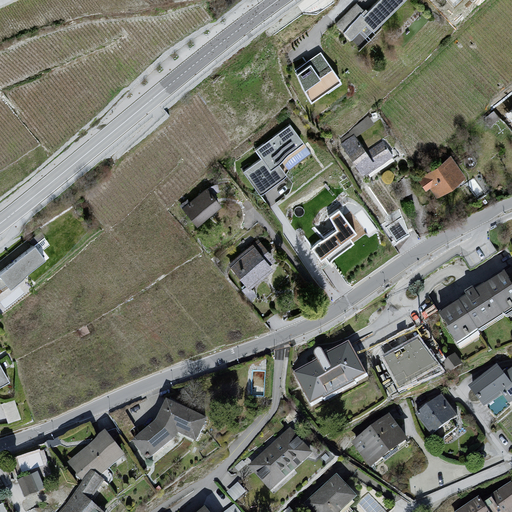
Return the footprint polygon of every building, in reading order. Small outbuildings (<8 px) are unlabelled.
[(365,10),(358,4),(336,25),(352,40),(368,24),(376,32),(408,0),(381,0),(370,11),(368,8),(365,10)] [(312,67),(300,75),(306,92),(313,102),(343,81),(322,54),(309,62),(312,67)] [(291,125),(256,150),(262,158),(244,170),(261,193),(310,150),(291,125)] [(354,136),(340,145),(366,176),(396,157),(385,141),(366,153),(354,136)] [(450,157),(418,177),(434,199),(466,178),(450,157)] [(209,189),(183,210),(199,226),(225,206),(209,189)] [(356,234),(339,210),(329,216),(336,232),(312,248),(320,261),(325,256),(330,261),(353,243),(349,238),(356,234)] [(35,242),(0,269),(0,290),(10,284),(14,289),(50,261),(35,242)] [(258,242),(229,265),(248,288),(278,269),(275,265),(277,259),(258,242)] [(511,273),(442,318),(465,353),(511,322),(511,273)] [(406,344),(381,356),(397,383),(435,364),(425,344),(410,351),(406,344)] [(355,347),(297,377),(315,409),(374,378),(355,347)] [(0,391),(15,383),(8,371),(14,367),(9,358),(0,363),(0,391)] [(496,364),(469,387),(486,407),(504,392),(511,385),(511,384),(504,374),(496,364)] [(441,393),(416,412),(432,433),(457,414),(441,393)] [(16,398),(0,403),(7,426),(24,421),(16,398)] [(162,423),(139,443),(158,465),(180,446),(187,433),(205,443),(214,425),(173,402),(162,423)] [(390,415),(353,442),(371,468),(409,441),(390,415)] [(290,428),(249,465),(271,490),(313,452),(290,428)] [(111,433),(72,463),(88,485),(96,473),(107,477),(131,459),(111,433)] [(107,477),(96,473),(88,485),(83,492),(66,511),(109,511),(99,501),(113,482),(107,477)] [(304,503),(312,511),(339,511),(357,496),(336,474),(304,503)] [(32,477),(19,483),(27,500),(41,494),(32,477)] [(453,511),(511,511),(511,482),(510,480),(491,493),(494,498),(485,504),(479,495),(453,511)] [(0,511),(8,511),(3,500),(0,501),(0,511)]
